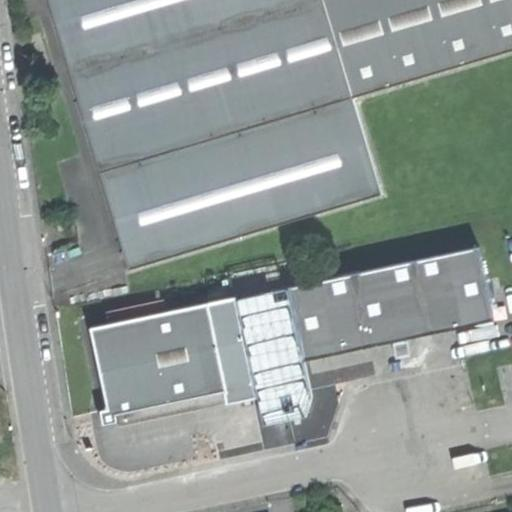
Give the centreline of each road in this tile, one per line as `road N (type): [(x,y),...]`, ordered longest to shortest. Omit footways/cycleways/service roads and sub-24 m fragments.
road 1 (tertiary): [(55,511),(0,145)]
road 2 (unclassified): [(86,511),(409,445)]
